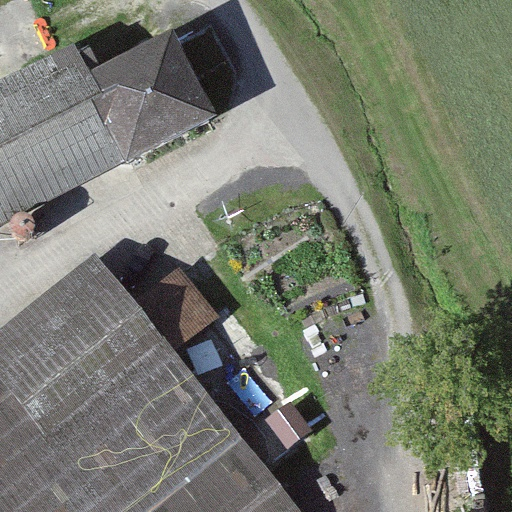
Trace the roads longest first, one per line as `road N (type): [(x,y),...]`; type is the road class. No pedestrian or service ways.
road 1 (track): [(351,201),(383,269),(412,511)]
road 2 (unclassified): [(218,0),(351,201)]
